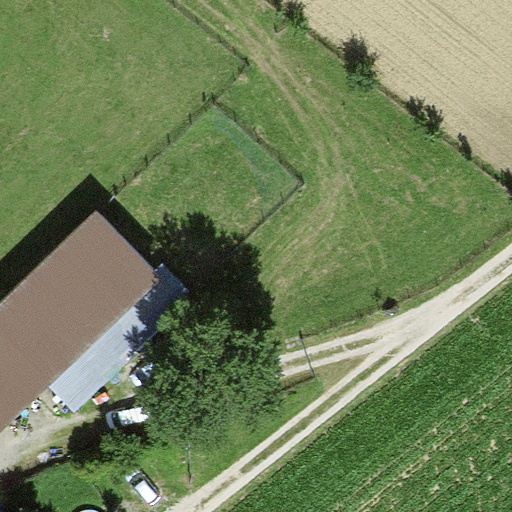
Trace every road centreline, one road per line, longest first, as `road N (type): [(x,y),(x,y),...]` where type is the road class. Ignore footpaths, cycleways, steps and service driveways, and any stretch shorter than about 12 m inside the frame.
road 1 (track): [(409,338),(189,381),(0,454)]
road 2 (track): [(511,251),(204,511)]
